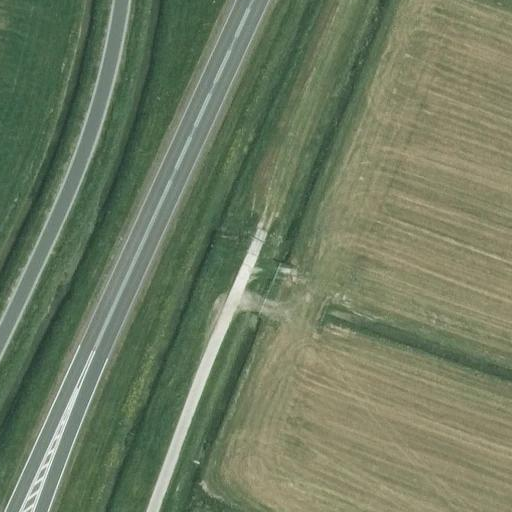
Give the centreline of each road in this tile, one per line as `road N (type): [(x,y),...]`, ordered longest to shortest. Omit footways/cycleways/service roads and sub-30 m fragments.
road 1 (trunk): [(91,354),(252,0)]
road 2 (tertiary): [(0,360),(79,177),(124,0)]
road 3 (track): [(152,511),(259,231)]
road 4 (trunk): [(91,354),(11,511)]
road 5 (trunk): [(41,511),(91,354)]
